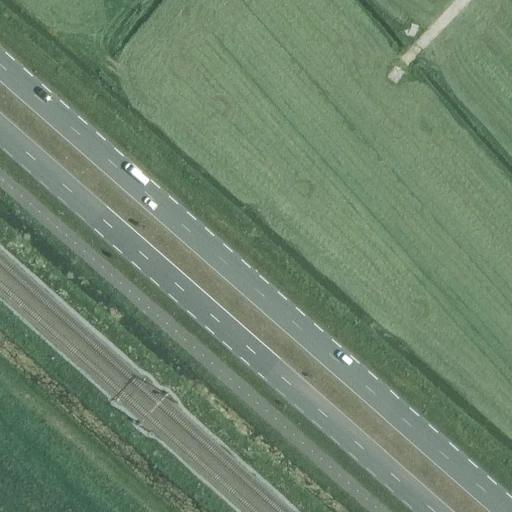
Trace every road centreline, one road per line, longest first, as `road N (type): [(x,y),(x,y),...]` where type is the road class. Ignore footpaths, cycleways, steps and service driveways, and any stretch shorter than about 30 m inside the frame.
road 1 (primary): [(510,511),(0,64)]
road 2 (primary): [(0,129),(437,511)]
road 3 (track): [(462,209),(374,85),(461,0)]
